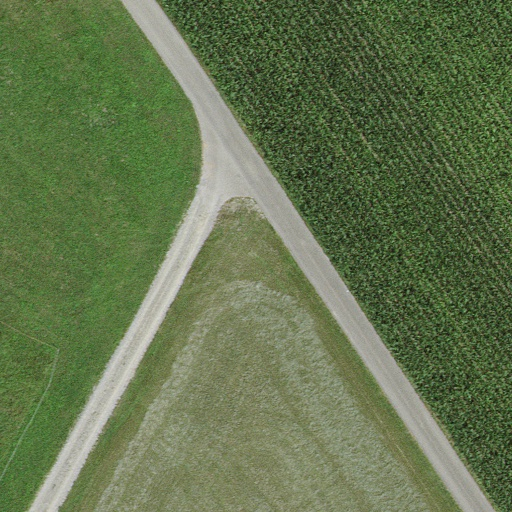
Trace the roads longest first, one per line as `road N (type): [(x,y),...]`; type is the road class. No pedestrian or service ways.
road 1 (unclassified): [(134,0),(468,511)]
road 2 (track): [(37,511),(233,155)]
